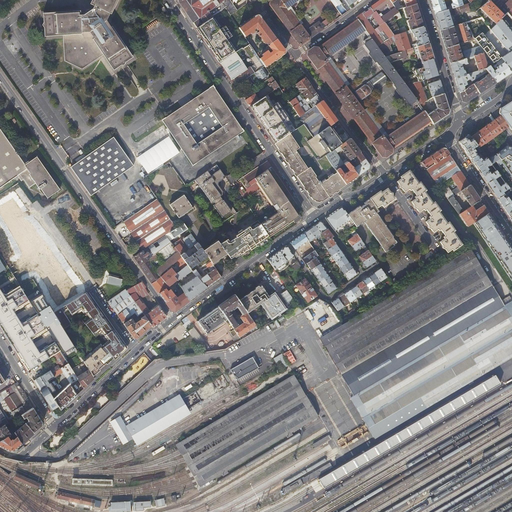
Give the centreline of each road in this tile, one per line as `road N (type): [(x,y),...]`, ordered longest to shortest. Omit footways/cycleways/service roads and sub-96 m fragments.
road 1 (residential): [(172,319),(0,79)]
road 2 (residential): [(313,217),(169,0)]
road 3 (residential): [(54,427),(172,319)]
road 4 (residential): [(298,56),(386,176)]
road 5 (residential): [(172,319),(283,239)]
road 6 (residential): [(422,0),(457,123)]
